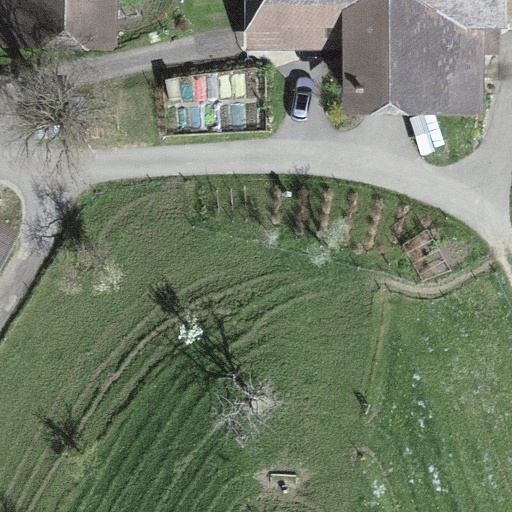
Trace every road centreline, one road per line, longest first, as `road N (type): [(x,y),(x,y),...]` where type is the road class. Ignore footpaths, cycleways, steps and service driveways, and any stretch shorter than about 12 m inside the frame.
road 1 (unclassified): [(463,206),(415,174),(342,159),(73,164),(0,157)]
road 2 (track): [(342,159),(302,84),(265,61),(216,46),(0,101)]
road 3 (track): [(511,91),(492,164),(463,206)]
